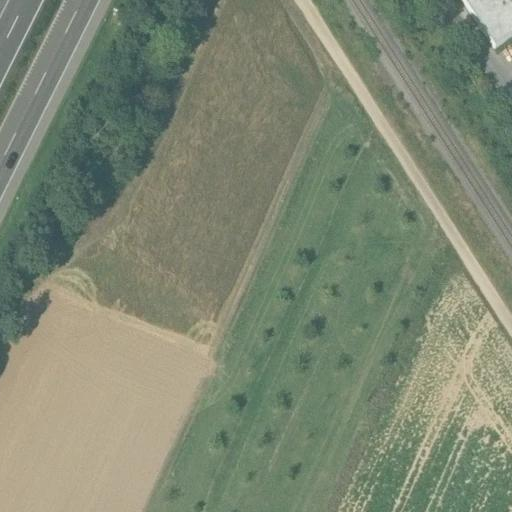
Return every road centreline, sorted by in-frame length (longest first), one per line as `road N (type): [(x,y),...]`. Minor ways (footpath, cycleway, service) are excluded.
road 1 (track): [(511,331),(303,0)]
road 2 (motorway): [(0,187),(92,0)]
